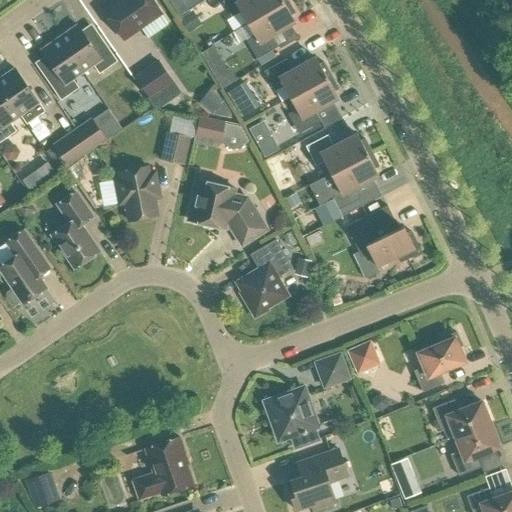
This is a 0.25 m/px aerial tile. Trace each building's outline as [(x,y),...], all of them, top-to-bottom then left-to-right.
[(120,0),(114,0),(102,9),(123,39),(161,12),(152,0),(121,0),(121,1),(120,0)] [(172,0),(183,15),(204,0),(172,0)] [(240,12),(247,23),(286,0),(222,0),(232,17),(240,12)] [(246,40),(257,59),(279,46),(272,36),(295,22),(291,15),(295,13),(287,0),(286,0),(247,23),(254,35),(246,40)] [(182,18),(192,32),(205,24),(195,9),(182,18)] [(60,38),(83,72),(93,65),(99,74),(117,62),(99,36),(90,43),(78,26),(60,38)] [(43,75),(61,100),(79,88),(72,79),(83,72),(60,38),(41,51),(53,68),(43,75)] [(284,86),(290,98),(331,75),(323,62),(319,64),(315,57),(292,70),(286,59),(264,71),(275,91),(284,86)] [(136,78),(150,98),(172,81),(159,62),(136,78)] [(216,71),(226,87),(239,79),(230,63),(216,71)] [(0,79),(0,85),(20,115),(31,108),(37,117),(45,112),(15,69),(0,79)] [(288,114),(299,134),(321,122),(315,111),(338,98),(334,91),(338,89),(331,75),(290,98),(297,110),(288,114)] [(0,142),(16,131),(10,122),(20,115),(0,85),(0,142)] [(227,92),(234,104),(245,98),(238,85),(227,92)] [(201,103),(216,114),(227,99),(212,88),(201,103)] [(171,130),(194,135),(197,122),(174,116),(171,130)] [(220,137),(224,141),(229,149),(240,147),(248,141),(240,126),(199,118),(196,134),(213,137),(213,133),(221,135),(220,137)] [(91,120),(77,130),(90,150),(105,140),(91,120)] [(54,163),(60,171),(90,150),(77,130),(46,152),(54,163)] [(167,132),(161,159),(184,165),(190,137),(167,132)] [(272,134),(257,142),(265,156),(280,148),(272,134)] [(325,162),(331,174),(372,153),(365,139),(361,141),(357,134),(334,146),(328,135),(305,147),(316,166),(325,162)] [(379,166),(372,153),(331,174),(309,185),(320,206),(333,199),(341,216),(364,205),(355,188),(378,176),(375,169),(379,166)] [(282,154),(266,162),(281,193),(298,185),(282,154)] [(47,162),(41,166),(49,176),(54,172),(47,162)] [(161,197),(156,172),(150,173),(149,167),(119,172),(120,178),(114,179),(119,205),(125,204),(128,221),(158,215),(155,198),(161,197)] [(228,223),(242,246),(268,230),(247,198),(234,195),(235,189),(197,180),(188,220),(219,227),(221,222),(228,223)] [(58,205),(70,223),(52,235),(74,268),(99,251),(81,225),(92,217),(75,192),(58,205)] [(370,254),(377,266),(397,256),(400,263),(421,252),(411,231),(407,233),(403,226),(380,238),(369,215),(346,226),(362,258),(370,254)] [(7,297),(12,303),(15,304),(20,300),(23,304),(46,288),(27,260),(39,252),(24,230),(6,243),(15,256),(0,266),(0,271),(13,289),(8,293),(7,297)] [(308,237),(313,247),(327,240),(321,231),(308,237)] [(248,304),(246,305),(255,318),(268,310),(267,309),(289,296),(278,277),(293,269),(276,240),(250,255),(258,269),(235,282),(248,304)] [(447,340),(418,353),(424,367),(414,371),(423,392),(445,383),(440,372),(465,362),(459,347),(462,346),(457,332),(446,337),(447,340)] [(370,342),(348,351),(358,373),(380,364),(370,342)] [(344,366),(340,354),(315,363),(320,375),(344,366)] [(303,389),(266,402),(279,440),(290,436),(295,449),(319,440),(314,427),(317,427),(303,389)] [(451,426),(455,438),(490,424),(481,401),(459,410),(454,400),(432,408),(441,430),(451,426)] [(450,454),(459,476),(481,467),(477,456),(500,447),(490,424),(455,438),(460,450),(450,454)] [(180,437),(145,449),(154,474),(135,480),(141,498),(139,499),(139,500),(160,493),(161,495),(193,484),(184,456),(186,455),(180,437)] [(286,482),(296,511),(311,505),(312,510),(335,503),(328,483),(348,476),(338,449),(312,458),(316,472),(286,482)] [(34,507),(58,500),(49,473),(26,481),(34,507)] [(415,476),(397,483),(404,500),(421,493),(415,476)] [(511,511),(511,491),(493,499),(489,488),(466,496),(472,511),(511,511)]
